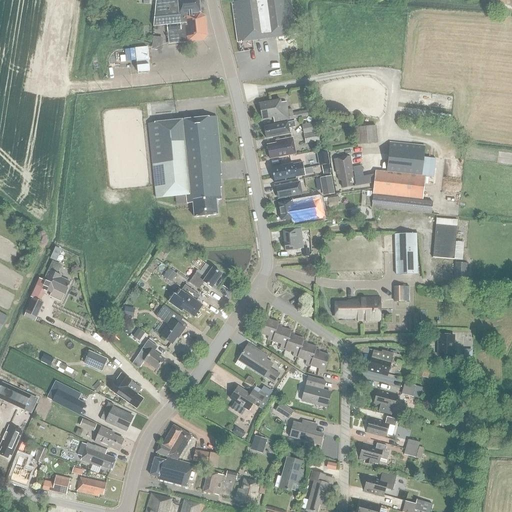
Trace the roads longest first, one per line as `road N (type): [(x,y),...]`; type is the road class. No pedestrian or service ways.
road 1 (tertiary): [(254,288),(268,260),(211,0)]
road 2 (residential): [(341,511),(343,347),(254,288)]
road 3 (tertiary): [(132,478),(144,441),(254,288)]
road 4 (residential): [(132,478),(264,511)]
